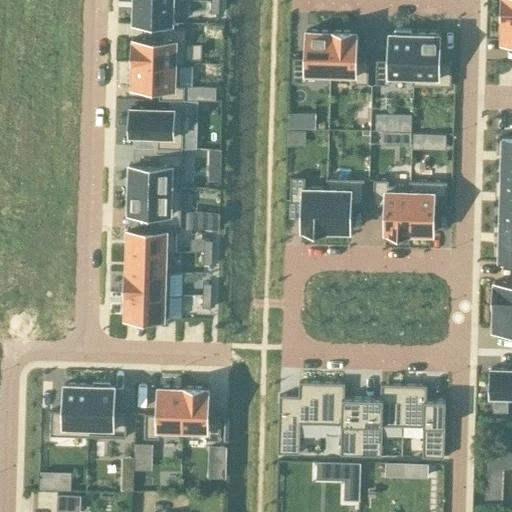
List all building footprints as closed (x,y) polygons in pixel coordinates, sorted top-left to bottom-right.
[(134,0),(134,20),(178,21),(178,0),(134,0)] [(211,0),(211,12),(219,12),(219,0),(211,0)] [(511,0),(502,0),(502,15),(511,15),(511,0)] [(502,16),(502,40),(511,39),(511,15),(502,15),(502,16)] [(131,36),(130,60),(170,62),(171,38),(180,38),(180,25),(155,24),(155,37),(131,36)] [(294,56),(293,81),(307,81),(307,76),(330,77),(332,30),(307,29),(306,56),(294,56)] [(332,30),(330,77),(354,78),(354,83),(368,83),(369,58),(356,58),(357,30),(353,30),(332,29),(332,30)] [(377,58),(376,83),(390,84),(390,79),(413,80),(413,84),(415,32),(411,32),(411,29),(396,29),(396,31),(390,31),(389,59),(377,58)] [(415,32),(413,84),(451,85),(452,60),(439,60),(440,33),(415,32)] [(130,60),(129,84),(153,85),(153,98),(178,99),(178,86),(169,86),(170,62),(130,60)] [(184,107),(184,114),(196,115),(197,99),(184,99),(171,98),(170,107),(184,107)] [(124,113),(124,124),(127,128),(127,131),(141,132),(154,132),(153,146),(180,147),(180,132),(170,131),(171,108),(128,106),(128,110),(124,113)] [(314,125),(314,110),(286,109),(286,125),(314,125)] [(409,129),(409,111),(374,111),(373,129),(409,129)] [(408,141),(408,131),(381,130),(380,141),(408,141)] [(511,134),(503,134),(502,155),(511,155),(511,134)] [(127,162),(126,186),(166,187),(167,163),(176,163),(176,150),(151,150),(151,162),(127,162)] [(511,155),(502,155),(502,176),(511,175),(511,155)] [(291,175),(291,200),(303,201),(303,217),(302,228),(305,228),(326,229),(327,176),(326,186),(305,185),(305,176),(291,175)] [(511,175),(502,176),(501,196),(511,196),(511,175)] [(327,176),(326,229),(331,229),(331,231),(346,232),(346,229),(350,229),(351,202),(364,202),(364,177),(327,176)] [(374,178),(374,203),(386,203),(386,231),(388,231),(409,232),(411,179),(410,179),(410,184),(389,183),(389,178),(374,178)] [(411,179),(409,232),(409,231),(433,232),(434,205),(447,205),(447,180),(411,179)] [(126,186),(125,210),(149,210),(149,223),(174,224),(175,211),(165,211),(166,187),(126,186)] [(511,196),(501,196),(501,217),(511,217),(511,196)] [(181,208),(180,226),(212,227),(213,209),(181,208)] [(511,217),(501,217),(500,238),(511,238),(511,217)] [(124,226),(124,249),(164,250),(164,227),(124,226)] [(511,238),(500,238),(500,258),(511,258),(511,238)] [(205,240),(204,251),(212,252),(213,240),(205,240)] [(124,249),(123,271),(163,272),(164,250),(124,249)] [(204,251),(204,264),(212,264),(212,252),(204,251)] [(123,271),(123,292),(163,293),(163,272),(123,271)] [(495,282),(494,303),(511,303),(511,280),(495,280),(495,282)] [(203,283),(203,294),(211,295),(212,283),(203,283)] [(123,292),(122,315),(162,316),(163,293),(123,292)] [(203,294),(203,307),(211,307),(211,295),(203,294)] [(494,303),(493,327),(511,327),(511,303),(494,303)] [(511,366),(492,366),(491,393),(511,393),(511,366)] [(280,394),(279,441),(300,441),(301,421),(321,422),(322,381),(300,380),(299,394),(280,394)] [(322,381),(321,422),(342,422),(341,443),(362,443),(363,396),(345,395),(345,381),(322,381)] [(363,396),(362,443),(382,444),(383,424),(403,424),(404,383),(382,382),(381,396),(363,396)] [(404,383),(403,424),(424,425),(423,445),(445,446),(446,398),(427,398),(427,384),(404,383)] [(52,408),(51,434),(64,434),(64,425),(88,425),(90,385),(66,385),(65,409),(52,408)] [(90,385),(88,425),(112,426),(112,435),(125,436),(126,411),(113,410),(114,386),(90,385)] [(146,409),(146,435),(158,435),(159,426),(183,426),(184,387),(160,386),(159,410),(146,409)] [(184,387),(183,426),(207,427),(206,436),(219,437),(220,412),(207,411),(208,387),(184,387)] [(132,440),(132,467),(149,467),(149,440),(132,440)] [(279,441),(278,451),(300,452),(300,441),(279,441)] [(341,443),(341,453),(361,454),(362,443),(341,443)] [(362,443),(361,454),(382,454),(382,444),(362,443)] [(423,445),(423,456),(444,456),(445,446),(423,445)] [(345,479),(344,499),(360,499),(361,461),(345,461),(345,479)] [(429,463),(408,462),(408,476),(429,476),(429,463)] [(486,465),(485,505),(503,506),(504,466),(486,465)] [(58,492),(57,508),(81,509),(82,493),(58,492)]
